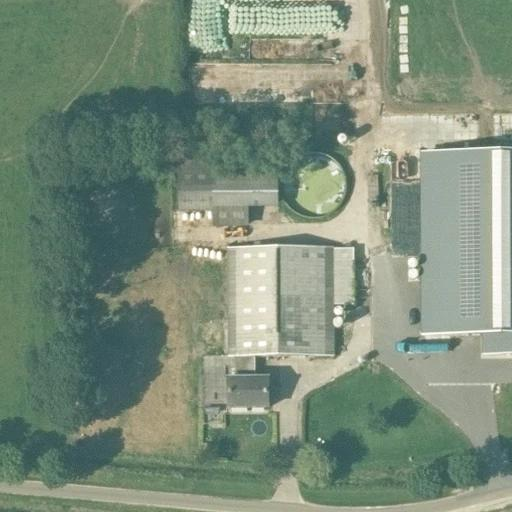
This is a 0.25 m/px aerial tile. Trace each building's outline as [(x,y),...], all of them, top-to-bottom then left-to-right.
[(190,63),(190,101),(255,101),(255,87),(269,87),(269,95),(282,95),(282,70),(324,70),(324,35),(285,35),(285,19),(265,19),(265,36),(252,36),(252,63),(190,63)] [(511,154),(424,155),(425,336),(483,336),(483,356),(511,356),(511,154)] [(278,158),(178,156),(178,214),(213,213),(213,229),(248,229),(248,209),(278,209),(278,158)] [(234,359),(234,380),(255,380),(255,359),(334,358),(334,307),(354,306),(353,250),(335,250),(335,249),(227,250),(228,359),(234,359)] [(268,380),(255,380),(234,380),(228,380),(229,410),(269,410),(268,380)]
